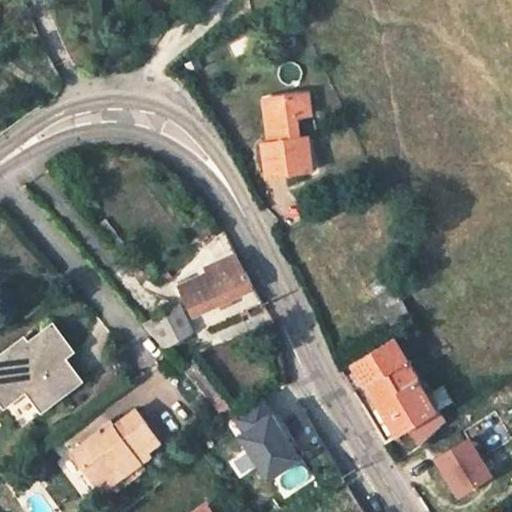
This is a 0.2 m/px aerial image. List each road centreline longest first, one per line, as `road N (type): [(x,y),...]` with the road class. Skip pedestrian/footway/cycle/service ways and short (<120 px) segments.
road 1 (unclassified): [(402,511),(354,442),(225,186),(150,128),(77,123),(0,159)]
road 2 (unknown): [(0,172),(145,350)]
road 3 (unknown): [(150,128),(230,33),(230,0)]
